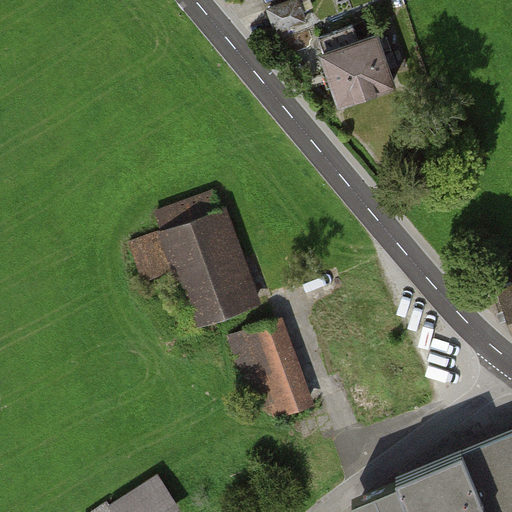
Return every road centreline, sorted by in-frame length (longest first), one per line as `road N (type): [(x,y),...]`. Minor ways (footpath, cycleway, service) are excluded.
road 1 (tertiary): [(511,361),(425,275),(195,0)]
road 2 (residential): [(340,511),(343,494),(511,381)]
